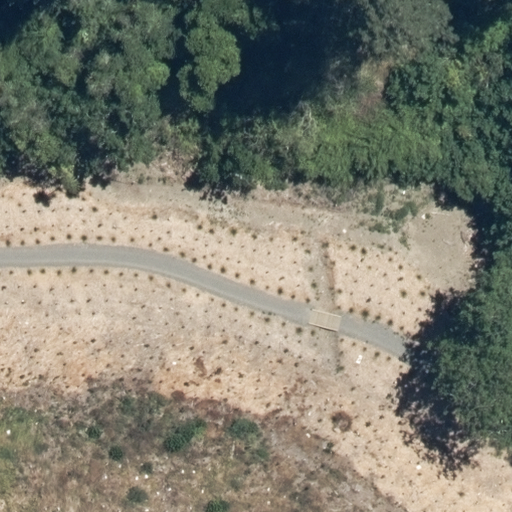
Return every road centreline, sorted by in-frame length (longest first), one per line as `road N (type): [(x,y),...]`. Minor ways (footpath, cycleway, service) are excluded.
road 1 (track): [(511,421),(371,386),(326,386),(287,371),(232,309),(92,241),(48,230),(0,242)]
road 2 (track): [(188,0),(217,27),(387,70),(461,61),(511,29)]
